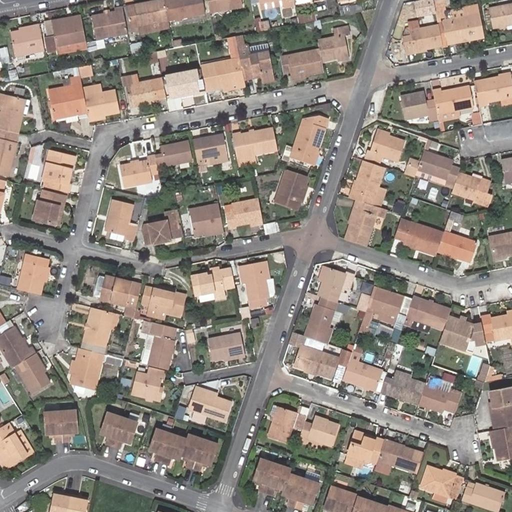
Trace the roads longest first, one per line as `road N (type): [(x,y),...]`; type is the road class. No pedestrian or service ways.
road 1 (residential): [(364,86),(102,144)]
road 2 (residential): [(0,500),(79,460),(223,508)]
road 3 (residential): [(309,242),(449,287),(511,281)]
road 4 (residential): [(265,382),(461,446)]
road 5 (residential): [(364,86),(309,242)]
road 6 (residential): [(364,86),(511,56)]
road 7 (residential): [(309,242),(265,382)]
road 8 (residential): [(265,382),(223,508)]
